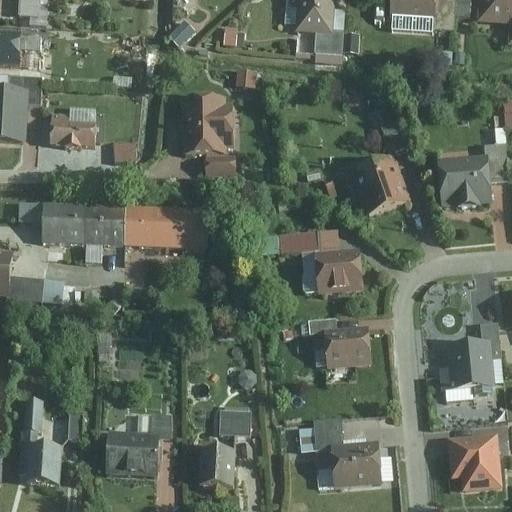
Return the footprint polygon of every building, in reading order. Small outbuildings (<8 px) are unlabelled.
[(21,0),(22,17),(44,16),(43,0),(21,0)] [(334,36),(335,0),(286,0),(285,13),(296,13),(294,34),(334,36)] [(435,2),(434,0),(390,0),(390,21),(435,23),(435,2)] [(482,0),(454,0),(455,2),(453,22),(482,24),(482,0)] [(511,0),(482,0),(482,24),(479,28),(511,28),(510,50),(511,49),(511,0)] [(453,22),(455,2),(435,2),(435,23),(435,36),(454,36),(453,22)] [(19,52),(19,41),(0,38),(0,70),(16,72),(19,52)] [(38,52),(39,42),(19,41),(19,52),(38,52)] [(257,76),(237,75),(235,94),(255,95),(257,76)] [(44,82),(8,79),(7,96),(28,98),(27,110),(42,111),(44,82)] [(367,92),(348,90),(345,111),(365,113),(367,92)] [(7,96),(0,95),(0,149),(24,152),(27,110),(28,98),(7,96)] [(191,162),(229,160),(227,103),(189,104),(191,162)] [(71,120),(52,120),(52,151),(96,151),(96,130),(71,130),(71,120)] [(400,120),(381,128),(395,164),(414,157),(400,120)] [(135,146),(113,148),(114,168),(137,166),(135,146)] [(505,179),(502,150),(484,152),(485,160),(487,181),(505,179)] [(487,181),(485,160),(437,163),(440,211),(488,208),(487,181)] [(406,210),(389,166),(353,180),(369,223),(406,210)] [(127,213),(45,210),(44,248),(126,251),(127,213)] [(214,257),(211,215),(127,213),(126,251),(181,251),(186,257),(214,257)] [(339,256),(337,233),(277,238),(279,261),(314,258),(339,256)] [(362,292),(359,254),(339,256),(314,258),(318,296),(362,292)] [(13,261),(0,259),(0,301),(8,303),(9,282),(13,261)] [(44,305),(45,284),(9,282),(8,303),(44,305)] [(338,323),(308,325),(310,341),(323,340),(340,338),(338,323)] [(499,360),(495,330),(481,332),(482,347),(484,362),(499,360)] [(374,368),(370,335),(340,338),(323,340),(327,372),(374,368)] [(482,347),(445,352),(447,374),(440,375),(442,396),(488,390),(484,362),(482,347)] [(43,408),(29,407),(28,437),(41,438),(43,408)] [(254,416),(221,416),(221,440),(253,441),(254,416)] [(82,444),(84,420),(70,419),(68,444),(82,444)] [(171,420),(155,421),(155,443),(171,443),(171,420)] [(341,455),(338,425),(311,427),(313,457),(333,455),(341,455)] [(154,484),(155,443),(114,439),(112,482),(154,484)] [(501,495),(497,443),(448,446),(451,486),(464,485),(465,497),(501,495)] [(381,492),(379,452),(341,455),(333,455),(335,495),(381,492)] [(59,489),(60,455),(29,454),(28,489),(59,489)] [(234,495),(235,458),(203,457),(201,493),(234,495)] [(319,468),(320,489),(333,488),(332,468),(319,468)]
